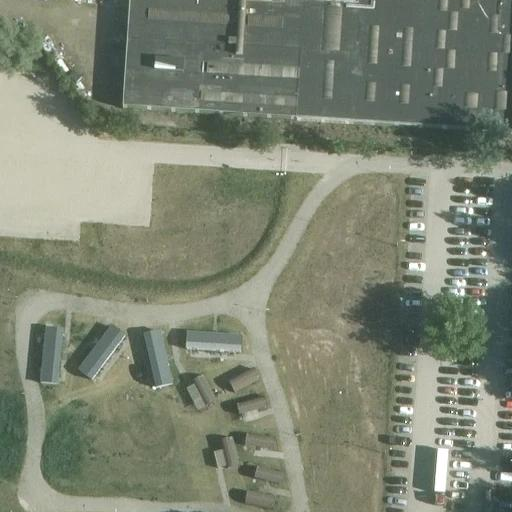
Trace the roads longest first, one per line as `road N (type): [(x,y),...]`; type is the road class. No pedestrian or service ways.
road 1 (residential): [(243,296),(170,313),(51,301),(29,309),(24,321),(31,477),(41,497),(63,506),(215,511)]
road 2 (residential): [(511,175),(350,168),(322,187),(271,270),(243,296)]
road 3 (residential): [(243,296),(281,406),(301,511)]
